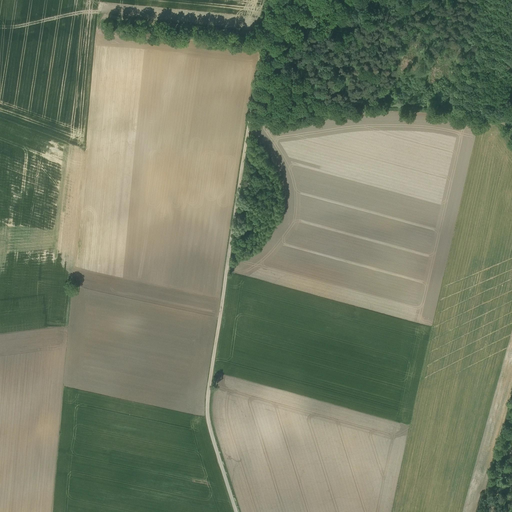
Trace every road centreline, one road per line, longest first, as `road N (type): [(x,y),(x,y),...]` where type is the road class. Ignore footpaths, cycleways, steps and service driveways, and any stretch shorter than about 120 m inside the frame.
road 1 (track): [(236,511),(207,400),(252,106)]
road 2 (track): [(511,131),(491,117),(433,104),(252,106)]
road 3 (track): [(103,17),(253,34),(259,41),(252,106)]
road 4 (track): [(259,41),(422,0)]
